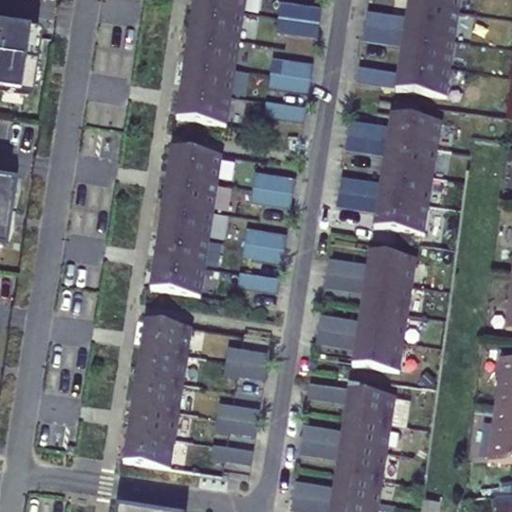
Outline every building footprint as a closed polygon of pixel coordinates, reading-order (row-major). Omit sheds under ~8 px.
[(246,0),(194,0),(193,7),(244,15),(246,0)] [(460,0),(408,0),(407,7),(459,15),(460,0)] [(244,15),(193,7),(189,35),(240,43),(244,15)] [(293,8),(282,7),(280,20),(290,22),(293,8)] [(459,15),(407,7),(405,21),(405,27),(404,35),(455,43),(459,15)] [(321,13),(293,8),(290,22),(319,26),(321,13)] [(405,27),(405,21),(368,16),(366,30),(390,33),(391,25),(405,27)] [(290,22),(280,20),(277,35),(288,37),(290,22)] [(319,26),(290,22),(288,37),(317,41),(319,26)] [(0,92),(27,96),(37,32),(0,25),(0,92)] [(388,42),(390,33),(366,30),(364,45),(401,50),(402,44),(388,42)] [(240,43),(189,35),(185,64),(235,71),(240,43)] [(455,43),(404,35),(402,44),(401,50),(400,64),(451,71),(455,43)] [(282,78),(284,64),(273,63),(271,77),(282,78)] [(235,71),(185,64),(180,92),(231,100),(235,71)] [(313,69),(284,64),(282,78),(311,83),(313,69)] [(451,71),(400,64),(398,76),(397,83),(396,92),(447,99),(451,71)] [(397,83),(398,76),(360,71),(358,86),(382,90),(383,82),(397,83)] [(280,93),(282,78),(271,77),(269,91),(280,93)] [(311,83),(282,78),(280,93),(309,97),(311,83)] [(180,92),(176,120),(227,128),(231,100),(180,92)] [(275,121),(278,107),(267,105),(265,120),(275,121)] [(306,111),(278,107),(275,121),(304,125),(306,111)] [(441,124),(390,116),(388,130),(387,136),(386,145),(384,153),(383,159),(379,186),(378,192),(377,201),(376,209),(375,216),(373,229),(424,237),(428,209),(441,124)] [(387,136),(388,130),(350,124),(348,139),(372,142),(373,134),(387,136)] [(370,151),(372,142),(348,139),(345,154),(383,159),(384,153),(370,151)] [(222,157),(171,150),(167,178),(218,186),(222,157)] [(267,179),(256,177),(254,191),(265,193),(267,179)] [(218,186),(167,178),(163,206),(214,214),(218,186)] [(295,183),(267,179),(265,193),(293,197),(295,183)] [(379,186),(341,180),(339,195),(363,199),(365,190),(378,192),(379,186)] [(0,244),(9,184),(0,182),(0,244)] [(265,193),(254,191),(252,205),(262,207),(265,193)] [(293,197),(265,193),(262,207),(291,211),(293,197)] [(363,199),(339,195),(337,210),(375,216),(376,209),(362,207),(363,199)] [(214,214),(163,206),(159,234),(209,242),(214,214)] [(258,234),(248,233),(245,247),(256,249),(258,234)] [(209,242),(159,234),(154,262),(205,270),(209,242)] [(287,239),(258,234),(256,249),(285,253),(287,239)] [(511,239),(503,328),(511,329),(511,239)] [(256,249),(245,247),(243,261),(254,263),(256,249)] [(285,253),(256,249),(254,263),(283,267),(285,253)] [(417,261),(369,254),(366,274),(365,282),(413,289),(417,261)] [(366,274),(367,267),(329,261),(327,276),(351,280),(352,272),(366,274)] [(154,262),(150,291),(201,298),(205,270),(154,262)] [(252,277),(241,276),(239,290),(250,292),(252,277)] [(350,288),(351,280),(327,276),(324,292),(363,297),(364,291),(350,288)] [(280,282),(252,277),(250,292),(278,296),(280,282)] [(408,318),(413,289),(365,282),(364,291),(363,297),(361,310),(408,318)] [(468,324),(470,314),(470,309),(451,307),(449,322),(468,324)] [(404,346),(408,318),(361,310),(359,323),(358,330),(357,339),(404,346)] [(359,323),(321,317),(318,333),(343,337),(344,328),(358,330),(359,323)] [(193,330),(145,323),(141,351),(188,358),(193,330)] [(343,337),(318,333),(316,348),(354,354),(355,347),(341,345),(343,337)] [(400,374),(404,346),(357,339),(355,347),(354,354),(352,367),(400,374)] [(243,353),(229,350),(226,364),(241,366),(243,353)] [(188,358),(141,351),(137,379),(184,386),(188,358)] [(269,357),(243,353),(241,366),(267,370),(269,357)] [(511,359),(500,358),(489,461),(511,464),(511,359)] [(241,366),(226,364),(224,378),(239,381),(241,366)] [(265,385),(267,370),(241,366),(239,381),(265,385)] [(184,386),(137,379),(132,407),(180,415),(184,386)] [(335,389),(310,386),(308,402),(346,407),(347,400),(334,398),(335,389)] [(346,407),(344,420),(392,427),(396,398),(349,391),(347,400),(346,407)] [(180,415),(132,407),(128,436),(176,443),(180,415)] [(235,409),(220,407),(218,420),(233,423),(235,409)] [(261,413),(235,409),(233,423),(259,427),(261,413)] [(233,423),(218,420),(216,435),(231,437),(233,423)] [(341,440),(340,448),(387,455),(392,427),(344,420),(342,433),(341,440)] [(259,427),(233,423),(231,437),(256,441),(259,427)] [(342,433),(304,427),(302,442),(326,446),(327,438),(341,440),(342,433)] [(176,443),(128,436),(124,464),(171,471),(176,443)] [(326,446),(302,442),(299,458),(338,463),(339,456),(325,454),(326,446)] [(338,463),(336,476),(383,483),(387,455),(340,448),(339,456),(338,463)] [(229,451),(214,449),(212,463),(227,465),(229,451)] [(254,455),(229,451),(227,465),(252,469),(254,455)] [(333,496),(332,504),(379,511),(383,483),(336,476),(334,489),(333,496)] [(334,489),(295,483),(293,499),(318,502),(319,494),(333,496),(334,489)] [(293,499),(291,511),(325,511),(316,511),(318,502),(293,499)] [(511,511),(511,500),(493,503),(493,511),(511,511)] [(422,511),(438,511),(439,506),(424,503),(422,511)]
